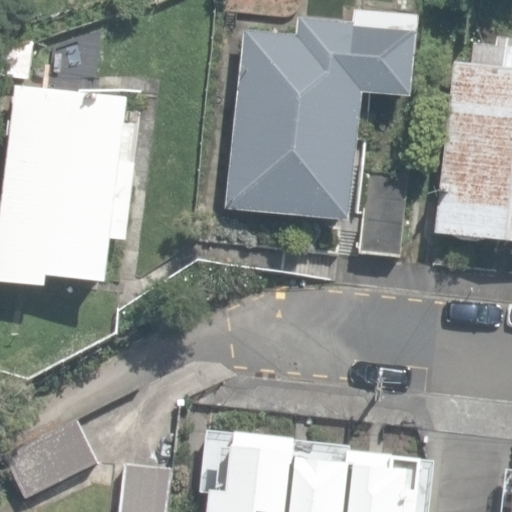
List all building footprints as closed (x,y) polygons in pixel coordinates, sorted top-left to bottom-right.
[(301,31),(249,28),(221,212),(355,222),(370,92),(416,96),(424,20),(305,13),(301,31)] [(511,67),(461,62),(441,233),(511,240),(511,67)] [(124,96),(15,85),(0,232),(0,281),(104,292),(124,96)] [(95,464),(75,420),(1,454),(22,498),(95,464)] [(428,511),(435,464),(218,437),(208,511),(428,511)] [(171,511),(176,470),(121,463),(114,511),(171,511)] [(511,511),(511,477),(504,476),(499,511),(511,511)]
